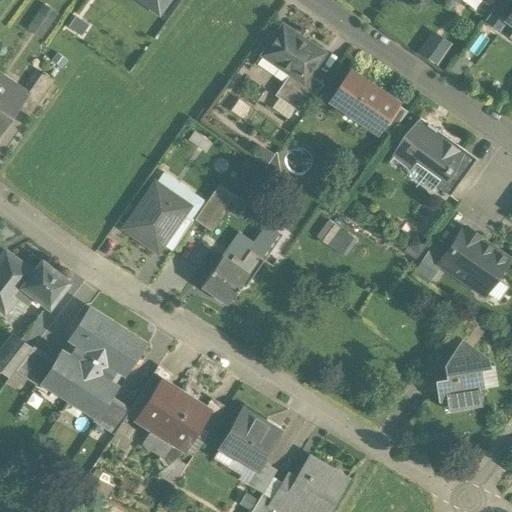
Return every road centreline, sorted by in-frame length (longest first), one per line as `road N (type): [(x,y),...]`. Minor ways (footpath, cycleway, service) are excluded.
road 1 (residential): [(464,498),(430,484),(95,267),(0,197)]
road 2 (residential): [(485,199),(507,164),(505,139),(307,0)]
